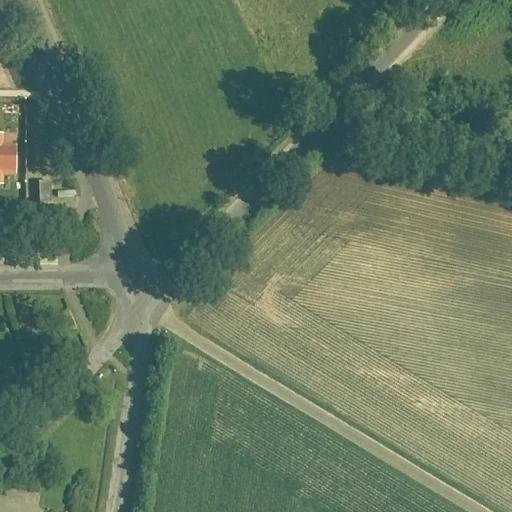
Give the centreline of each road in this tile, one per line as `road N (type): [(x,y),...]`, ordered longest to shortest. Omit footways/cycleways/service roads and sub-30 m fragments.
road 1 (unclassified): [(443,0),(189,267),(146,283)]
road 2 (residential): [(23,0),(146,283)]
road 3 (residential): [(146,283),(119,511)]
road 4 (residential): [(146,283),(115,335),(0,456)]
road 5 (residential): [(146,283),(0,280)]
